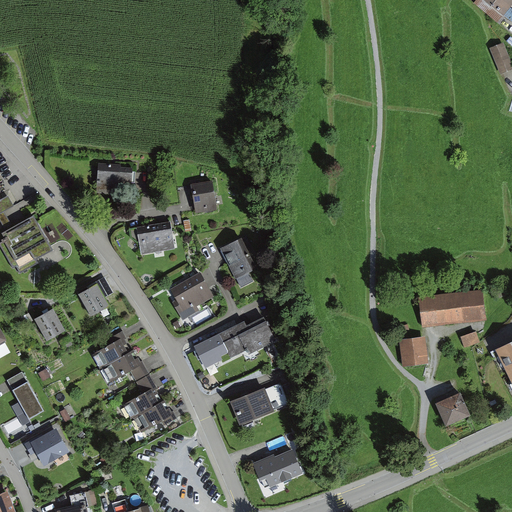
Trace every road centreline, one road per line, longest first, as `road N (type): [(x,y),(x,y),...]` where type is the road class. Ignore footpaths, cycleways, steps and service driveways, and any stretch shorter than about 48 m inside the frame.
road 1 (residential): [(244,511),(158,324),(0,128)]
road 2 (unclassified): [(312,511),(511,425)]
